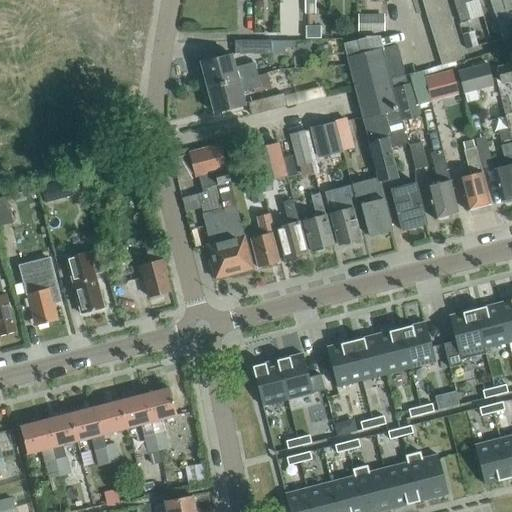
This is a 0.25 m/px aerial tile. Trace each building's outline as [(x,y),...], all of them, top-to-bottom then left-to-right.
[(33,0),(7,0),(0,2),(0,29),(39,18),(33,0)] [(139,0),(101,0),(99,18),(141,25),(146,1),(139,0)] [(304,0),(305,13),(316,13),(315,0),(304,0)] [(436,9),(433,0),(421,0),(425,12),(436,9)] [(447,6),(445,0),(433,0),(436,9),(447,6)] [(475,0),(452,0),(459,22),(470,19),(465,3),(475,0)] [(504,9),(501,0),(492,0),(496,12),(504,9)] [(501,0),(504,9),(511,6),(511,3),(511,0),(501,0)] [(450,16),(447,6),(436,9),(425,12),(428,23),(450,16)] [(384,31),(384,15),(358,14),(358,31),(384,31)] [(454,27),(450,16),(428,23),(432,33),(454,27)] [(39,18),(0,29),(0,39),(4,54),(46,42),(39,18)] [(99,18),(94,42),(137,50),(141,25),(99,18)] [(319,37),(319,26),(305,26),(305,37),(319,37)] [(457,37),(454,27),(432,33),(435,44),(457,37)] [(473,33),(463,36),(467,49),(477,46),(473,33)] [(397,45),(383,48),(380,37),(342,44),(365,132),(377,177),(378,181),(397,177),(387,138),(391,137),(388,127),(401,124),(391,86),(406,82),(397,45)] [(460,48),(457,37),(435,44),(438,55),(460,48)] [(271,54),(271,41),(235,41),(235,54),(271,54)] [(46,42),(4,54),(11,77),(53,65),(46,42)] [(94,42),(90,67),(133,74),(137,50),(94,42)] [(463,58),(460,48),(438,55),(441,65),(463,58)] [(254,62),(234,67),(231,55),(200,63),(206,88),(257,74),(254,62)] [(511,81),(511,61),(496,67),(501,84),(511,81)] [(493,86),(487,63),(457,71),(463,94),(493,86)] [(53,65),(11,77),(18,102),(60,90),(53,65)] [(459,95),(452,70),(422,78),(428,102),(430,101),(431,102),(459,95)] [(420,72),(410,75),(412,82),(418,105),(428,102),(422,78),(420,72)] [(244,104),(241,92),(252,89),(253,93),(262,91),(257,74),(206,88),(213,113),(244,104)] [(418,105),(412,82),(393,88),(401,119),(420,114),(418,105)] [(287,106),(284,93),(248,102),(251,115),(287,106)] [(354,148),(347,121),(336,123),(342,150),(354,148)] [(342,152),(335,122),(310,128),(318,158),(342,152)] [(511,140),(509,129),(498,131),(501,142),(511,140)] [(312,162),(304,130),(289,134),(297,166),(310,163),(312,162)] [(477,147),(475,147),(480,169),(492,166),(485,136),(475,139),(477,147)] [(194,151),(202,176),(236,165),(228,140),(194,151)] [(489,204),(480,169),(475,147),(474,147),(472,140),(463,143),(465,150),(463,150),(466,164),(470,165),(472,164),(474,174),(457,178),(466,210),(468,210),(472,212),(480,211),(483,206),(489,204)] [(428,166),(422,142),(409,145),(415,169),(428,166)] [(251,150),(260,183),(285,176),(277,144),(251,150)] [(511,144),(502,147),(507,166),(493,170),(501,201),(504,200),(504,203),(511,201),(511,144)] [(457,213),(442,156),(441,150),(429,153),(434,172),(438,173),(440,173),(442,182),(425,187),(433,219),(436,218),(440,220),(447,219),(449,215),(457,213)] [(115,166),(120,184),(142,178),(137,161),(115,166)] [(310,163),(297,166),(299,176),(313,172),(310,163)] [(67,176),(39,184),(44,203),(73,196),(67,176)] [(383,199),(378,181),(377,177),(350,184),(354,201),(355,200),(356,206),(361,205),(369,236),(377,234),(381,236),(386,235),(389,231),(391,230),(389,222),(383,199)] [(415,183),(400,187),(397,177),(378,181),(383,199),(389,222),(398,219),(401,231),(426,224),(415,183)] [(269,180),(260,183),(262,192),(271,189),(269,180)] [(337,244),(342,243),(344,245),(349,244),(352,241),(360,239),(352,208),(351,208),(346,187),(337,189),(343,210),(329,214),(337,244)] [(231,189),(198,197),(210,245),(206,246),(215,279),(252,269),(231,189)] [(254,204),(262,202),(259,189),(250,191),(254,204)] [(311,251),(314,251),(318,253),(323,251),(325,248),(333,246),(325,215),(319,194),(310,196),(316,217),(303,221),(311,251)] [(0,226),(13,223),(6,197),(0,198),(0,226)] [(284,259),(288,257),(291,259),(297,258),(299,255),(306,253),(298,222),(292,201),(283,203),(289,224),(276,228),(284,259)] [(258,268),(278,262),(271,234),(273,233),(268,214),(256,217),(261,235),(250,238),(258,268)] [(150,263),(140,266),(140,269),(138,269),(140,278),(143,278),(148,297),(169,291),(165,274),(167,273),(160,248),(158,249),(155,237),(143,240),(147,254),(150,263)] [(72,283),(81,314),(103,308),(94,273),(103,271),(97,250),(66,258),(72,283)] [(50,257),(17,266),(25,295),(26,295),(34,326),(57,320),(53,304),(62,302),(50,257)] [(0,335),(15,331),(5,295),(3,296),(0,283),(0,335)] [(511,341),(511,299),(498,303),(508,343),(511,341)] [(508,343),(498,303),(473,310),(483,349),(485,349),(508,343)] [(483,349),(473,310),(449,316),(455,341),(443,344),(449,368),(461,365),(460,360),(486,353),(485,349),(483,349)] [(435,361),(425,322),(400,328),(411,368),(435,361)] [(411,368),(400,328),(376,335),(386,374),(411,368)] [(386,374),(376,335),(351,341),(361,380),(386,374)] [(361,380),(351,341),(326,347),(336,387),(361,380)] [(312,392),(302,354),(277,360),(287,399),(312,392)] [(287,399),(277,360),(252,367),(262,405),(287,399)] [(508,392),(505,384),(494,387),(496,395),(508,392)] [(496,395),(494,387),(482,390),(484,398),(496,395)] [(169,388),(143,394),(150,422),(176,416),(169,388)] [(119,401),(126,429),(150,422),(143,394),(119,401)] [(126,429),(119,401),(94,407),(101,435),(103,434),(126,429)] [(502,402),(491,405),(493,413),(504,410),(502,402)] [(434,411),(432,403),(420,406),(422,414),(434,411)] [(493,413),(491,405),(479,408),(481,416),(493,413)] [(422,414),(420,406),(408,409),(410,417),(422,414)] [(106,445),(103,434),(101,435),(94,407),(69,414),(76,441),(91,438),(98,466),(108,463),(104,446),(106,445)] [(70,474),(63,445),(76,441),(69,414),(45,420),(60,476),(70,474)] [(385,424),(383,416),(372,419),(374,427),(385,424)] [(374,427),(372,419),(360,422),(362,430),(374,427)] [(60,476),(45,420),(19,426),(26,454),(41,450),(47,479),(60,476)] [(411,425),(399,428),(401,436),(413,433),(411,425)] [(401,436),(399,428),(387,431),(389,439),(401,436)] [(165,430),(154,433),(159,451),(169,448),(165,430)] [(159,451),(154,433),(143,436),(147,454),(159,451)] [(311,443),(309,435),(297,438),(299,446),(311,443)] [(511,477),(511,435),(499,439),(509,478),(511,477)] [(299,446),(297,438),(286,441),(288,449),(299,446)] [(358,439),(346,442),(348,450),(360,447),(358,439)] [(509,478),(499,439),(474,445),(484,484),(509,478)] [(348,450),(346,442),(334,445),(336,453),(348,450)] [(115,443),(106,445),(104,446),(108,463),(120,461),(115,443)] [(309,451),(298,455),(300,462),(312,459),(309,451)] [(448,494),(438,455),(422,459),(420,452),(410,454),(422,500),(448,494)] [(422,500),(410,454),(405,455),(407,462),(387,468),(397,507),(422,500)] [(300,462),(298,455),(286,458),(288,465),(300,462)] [(206,482),(202,464),(184,467),(188,485),(206,482)] [(377,511),(397,507),(387,468),(369,472),(367,465),(359,467),(370,511),(377,511)] [(370,511),(359,467),(352,469),(354,476),(336,481),(343,511),(370,511)] [(343,511),(336,481),(310,487),(316,511),(343,511)] [(316,511),(310,487),(285,494),(289,511),(316,511)] [(118,503),(115,490),(103,493),(106,505),(118,503)] [(164,501),(165,511),(194,511),(192,496),(164,501)] [(0,511),(15,508),(12,497),(0,499),(0,511)]
